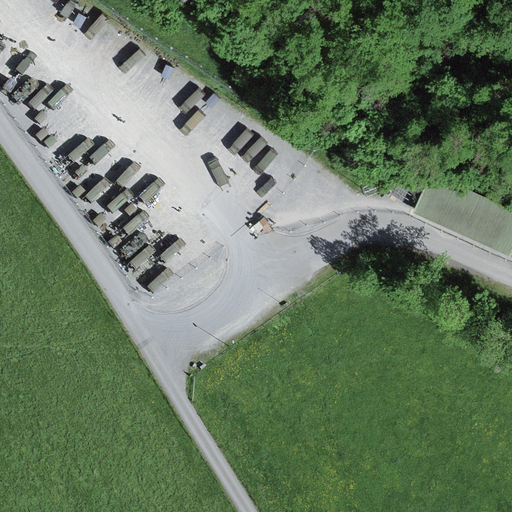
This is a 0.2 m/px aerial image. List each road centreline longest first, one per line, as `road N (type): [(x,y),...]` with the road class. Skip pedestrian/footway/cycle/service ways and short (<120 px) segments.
road 1 (unclassified): [(250,511),(166,367),(0,124)]
road 2 (track): [(154,350),(344,234),(401,230),(511,274)]
